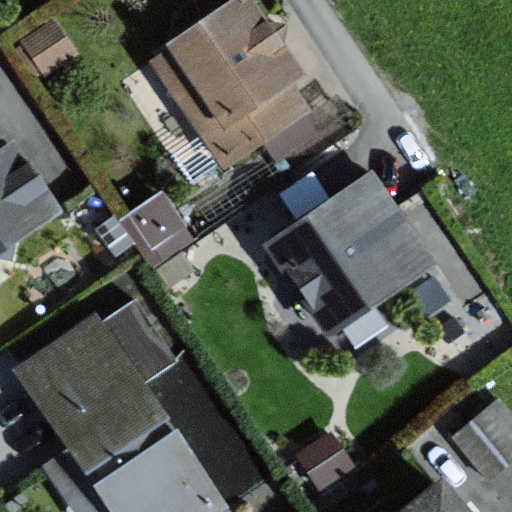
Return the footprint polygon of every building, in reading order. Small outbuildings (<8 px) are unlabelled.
[(325,126),(245,3),(155,62),(228,174),(271,146),(278,157),(325,126)] [(0,151),(16,142),(0,117),(0,151)] [(0,256),(63,216),(16,142),(0,151),(0,256)] [(435,276),(374,180),(270,246),(332,342),(435,276)] [(98,316),(23,367),(80,451),(50,471),(78,511),(113,511),(119,508),(122,511),(230,511),(106,328),(98,316)] [(511,406),(502,391),(459,419),(486,461),(511,444),(511,406)] [(469,511),(449,488),(419,511),(469,511)]
